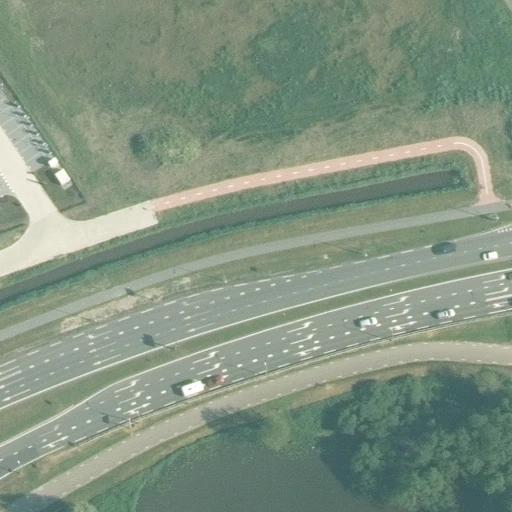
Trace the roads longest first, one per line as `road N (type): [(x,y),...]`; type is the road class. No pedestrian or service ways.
road 1 (secondary): [(0,460),(239,365),(511,294)]
road 2 (secondary): [(511,241),(247,305),(0,394)]
road 3 (unclassified): [(17,511),(114,456),(262,394),(402,356),(511,357)]
road 4 (unclassified): [(0,262),(151,208)]
